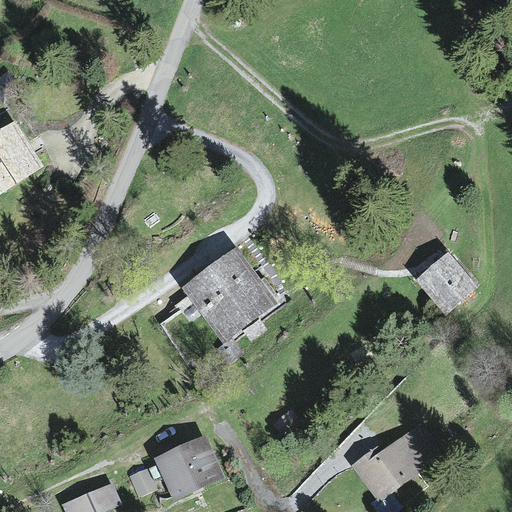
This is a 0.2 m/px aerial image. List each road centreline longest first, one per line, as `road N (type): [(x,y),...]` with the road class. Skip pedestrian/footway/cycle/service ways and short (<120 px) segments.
road 1 (track): [(146,123),(246,161),(272,195),(263,218),(77,353),(49,354),(29,334)]
road 2 (track): [(19,511),(193,430),(235,443),(255,490),(289,511),(361,449)]
road 3 (unclassified): [(0,353),(41,324),(80,273),(194,0)]
road 4 (track): [(186,20),(342,150),(366,153),(511,112)]
